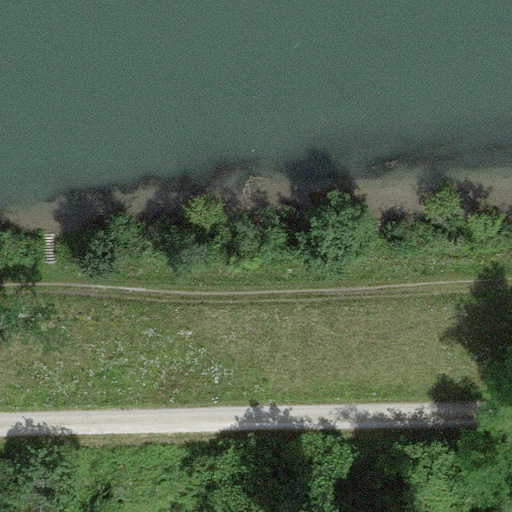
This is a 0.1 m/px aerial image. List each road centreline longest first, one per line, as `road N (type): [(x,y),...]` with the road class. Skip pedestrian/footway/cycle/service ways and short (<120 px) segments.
road 1 (track): [(511,286),(254,296),(0,291)]
road 2 (track): [(0,428),(511,419)]
